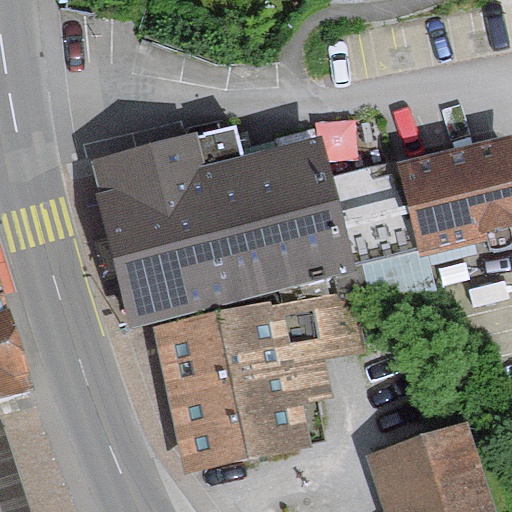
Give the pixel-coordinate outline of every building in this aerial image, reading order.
[(196,132),(92,159),(100,192),(94,194),(111,258),(129,330),(357,273),(354,263),(333,178),(322,136),(266,150),(245,156),(237,126),(197,136),(196,132)] [(511,135),(333,178),(354,263),(420,249),(422,256),(511,234),(511,135)] [(0,240),(0,288),(3,300),(16,297),(0,240)] [(270,303),(154,327),(183,473),(309,447),(308,443),(326,438),(320,401),(333,399),(326,359),(367,351),(356,290),(271,308),(270,303)] [(0,416),(34,408),(9,316),(7,308),(0,309),(0,416)] [(494,511),(465,422),(364,454),(382,511),(494,511)] [(3,425),(0,425),(0,511),(32,511),(27,497),(3,425)]
